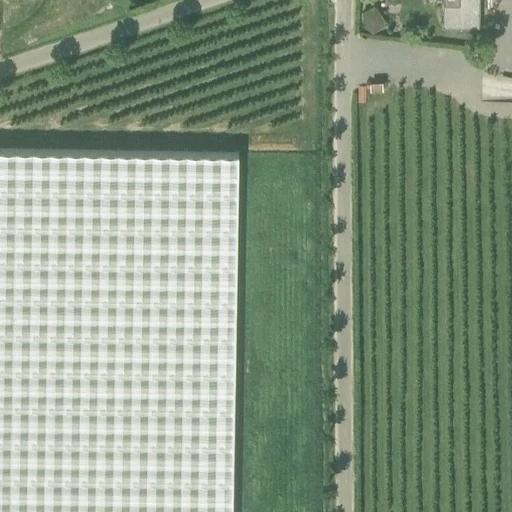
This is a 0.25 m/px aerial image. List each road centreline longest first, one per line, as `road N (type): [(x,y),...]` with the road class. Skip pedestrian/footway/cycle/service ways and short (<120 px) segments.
road 1 (unclassified): [(344,511),(345,0)]
road 2 (unclassified): [(204,0),(0,70)]
